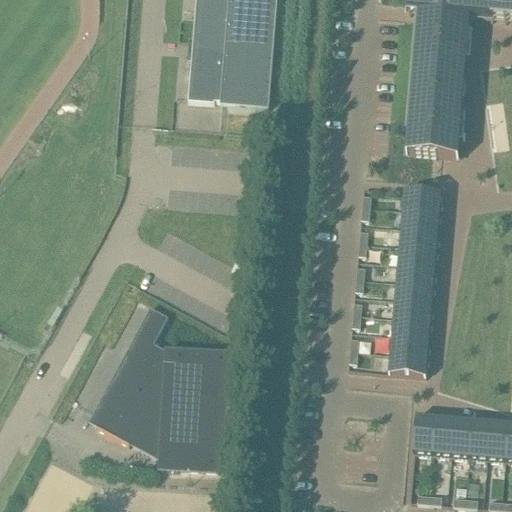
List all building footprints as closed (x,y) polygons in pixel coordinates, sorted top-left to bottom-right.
[(196,0),(189,105),(221,108),(220,110),(269,114),(278,0),(196,0)] [(465,92),(471,23),(511,26),(511,0),(410,0),(409,18),(418,19),(406,158),(459,162),(460,146),(454,146),(457,120),(463,120),(464,104),(458,104),(459,92),(464,93),(465,92)] [(441,216),(442,200),(404,197),(403,213),(441,216)] [(363,213),(371,213),(372,201),(364,200),(363,213)] [(361,225),(370,225),(371,213),(363,213),(361,225)] [(403,213),(401,231),(439,234),(441,216),(403,213)] [(401,231),(400,249),(438,252),(439,234),(401,231)] [(359,248),(368,249),(369,237),(360,236),(359,248)] [(358,261),(367,261),(368,249),(359,248),(358,261)] [(400,249),(398,266),(436,270),(438,252),(400,249)] [(398,266),(397,284),(435,288),(436,270),(398,266)] [(356,284),(364,285),(366,273),(357,272),(356,284)] [(355,296),(363,297),(364,285),(356,284),(355,296)] [(397,284),(395,302),(433,306),(435,288),(397,284)] [(395,302),(393,320),(431,323),(432,323),(433,306),(395,302)] [(353,320),(361,321),(362,309),(354,308),(353,320)] [(168,323),(151,313),(92,421),(102,426),(99,432),(96,431),(96,432),(130,451),(130,450),(128,449),(132,442),(160,457),(159,472),(228,476),(235,359),(165,355),(165,356),(154,350),(168,323)] [(352,332),(360,333),(361,321),(353,320),(352,332)] [(393,320),(392,338),(430,341),(432,323),(431,323),(393,320)] [(392,338),(390,356),(428,359),(430,341),(392,338)] [(350,356),(358,357),(359,345),(351,344),(350,356)] [(358,357),(350,356),(349,368),(357,369),(358,357)] [(390,356),(388,378),(427,382),(428,359),(390,356)] [(437,423),(418,421),(415,459),(434,461),(437,423)] [(434,461),(452,462),(455,424),(437,423),(434,461)] [(452,462),(470,464),(473,426),(455,424),(452,462)] [(470,464),(488,465),(491,427),(473,426),(470,464)] [(488,465),(506,467),(509,429),(491,427),(488,465)] [(419,488),(418,496),(431,497),(431,489),(419,488)] [(431,489),(431,497),(443,498),(444,490),(431,489)] [(455,491),(454,499),(466,500),(467,492),(455,491)] [(467,492),(466,500),(479,501),(479,493),(467,492)] [(491,494),(490,502),(502,504),(503,495),(491,494)] [(511,496),(503,495),(502,504),(511,504),(511,496)]
